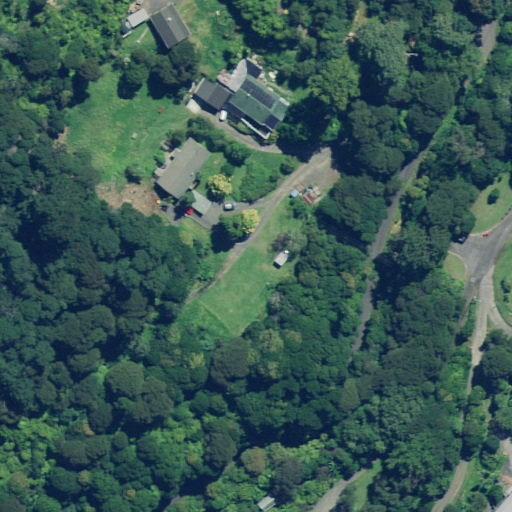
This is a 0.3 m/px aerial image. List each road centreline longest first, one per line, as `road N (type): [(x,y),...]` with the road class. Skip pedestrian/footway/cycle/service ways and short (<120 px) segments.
road 1 (residential): [(131,511),(182,467),(275,356),(304,297),(406,170),(502,0)]
road 2 (residential): [(511,226),(470,289),(428,407),(312,511)]
